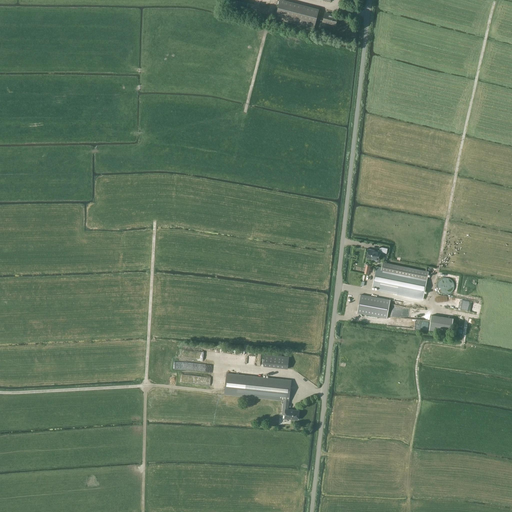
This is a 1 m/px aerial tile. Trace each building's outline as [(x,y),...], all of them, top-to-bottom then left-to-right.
[(296,4),(282,0),(280,0),(275,19),(291,23),(296,4)] [(325,13),(323,22),(335,25),(338,17),(330,15),(330,14),(325,13)] [(367,258),(379,261),(381,253),(387,254),(388,249),(380,247),(379,252),(368,250),(367,258)] [(382,268),(377,267),(373,286),(378,287),(377,290),(423,300),(429,273),(383,263),(382,268)] [(357,313),(387,319),(390,300),(361,295),(357,313)] [(453,318),(432,315),(429,331),(451,334),(453,318)] [(289,357),(265,354),(264,366),(288,369),(289,357)] [(282,415),(285,415),(285,418),(298,420),(299,411),(288,410),(289,401),(291,380),(227,374),(225,394),(284,401),(282,415)]
